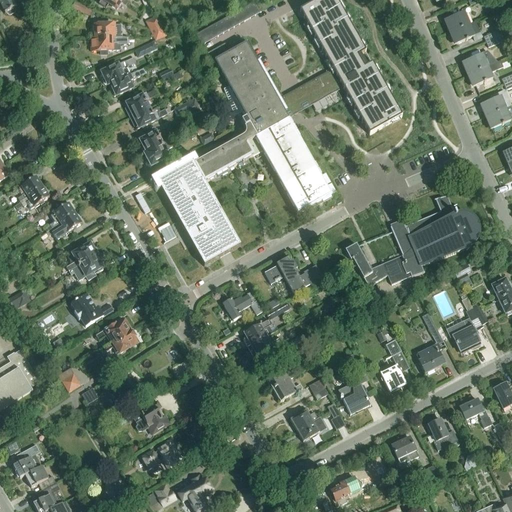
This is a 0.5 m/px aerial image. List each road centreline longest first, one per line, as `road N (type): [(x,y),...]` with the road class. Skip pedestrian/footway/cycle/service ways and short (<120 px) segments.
road 1 (residential): [(176,305),(359,202),(474,156)]
road 2 (residential): [(276,486),(511,358)]
road 3 (residential): [(176,305),(65,115)]
road 4 (residential): [(276,486),(176,305)]
road 5 (residential): [(474,156),(408,0)]
